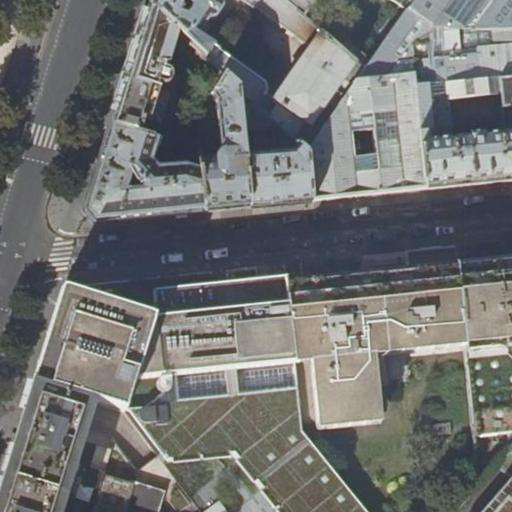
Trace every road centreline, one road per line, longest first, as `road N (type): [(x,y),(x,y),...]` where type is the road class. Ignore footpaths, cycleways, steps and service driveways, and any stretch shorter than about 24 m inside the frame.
road 1 (residential): [(511,208),(10,261)]
road 2 (secondary): [(10,261),(91,0)]
